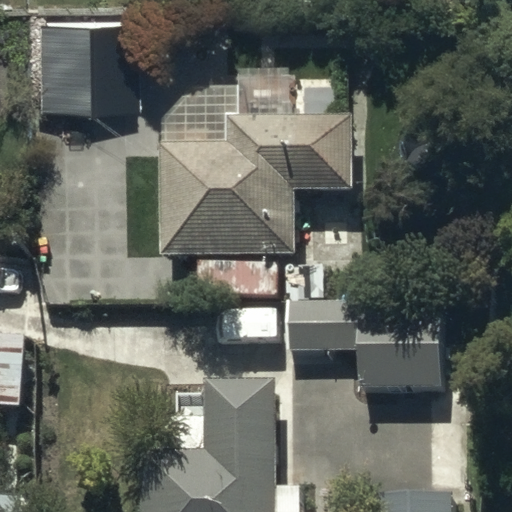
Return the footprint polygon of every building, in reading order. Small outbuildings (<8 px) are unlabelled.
[(36,20),(35,109),(133,110),(133,21),(36,20)] [(165,148),(165,266),(301,266),(301,200),(357,200),(357,127),(290,127),(290,83),(243,83),(243,93),(202,93),(165,148)] [(364,308),(290,309),(291,359),(362,358),(363,398),(448,396),(446,321),(364,322),(364,308)] [(285,315),(225,315),(225,347),(285,347),(285,315)] [(29,347),(0,344),(0,417),(25,419),(29,347)] [(211,392),(211,398),(181,398),(181,427),(170,427),(170,464),(146,464),(146,511),(281,511),(282,392),(211,392)]
